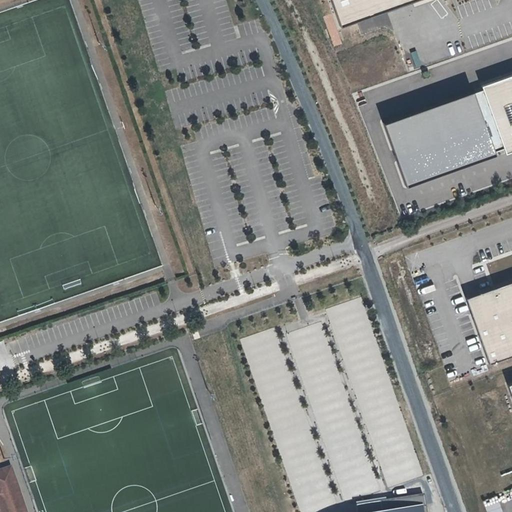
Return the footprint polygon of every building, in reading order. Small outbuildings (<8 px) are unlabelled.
[(420,0),(332,0),(342,28),(420,0)] [(404,53),(407,66),(413,65),(409,51),(404,53)] [(484,91),(386,126),(406,184),(505,149),(506,151),(511,148),(511,79),(484,89),(484,91)] [(511,283),(466,299),(490,365),(511,356),(511,283)] [(25,511),(9,465),(0,467),(0,511),(25,511)] [(355,502),(356,511),(377,511),(421,505),(422,511),(426,511),(424,494),(386,500),(386,497),(355,502)]
